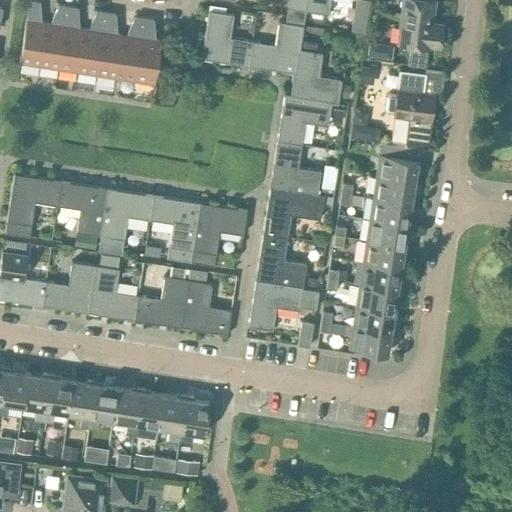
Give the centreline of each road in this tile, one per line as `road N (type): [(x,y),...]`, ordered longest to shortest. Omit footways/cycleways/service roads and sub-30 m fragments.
road 1 (residential): [(230,374),(379,397),(410,387),(426,364),(447,205)]
road 2 (residential): [(230,374),(0,337)]
road 3 (residential): [(447,205),(474,0)]
road 4 (residential): [(230,374),(258,196)]
